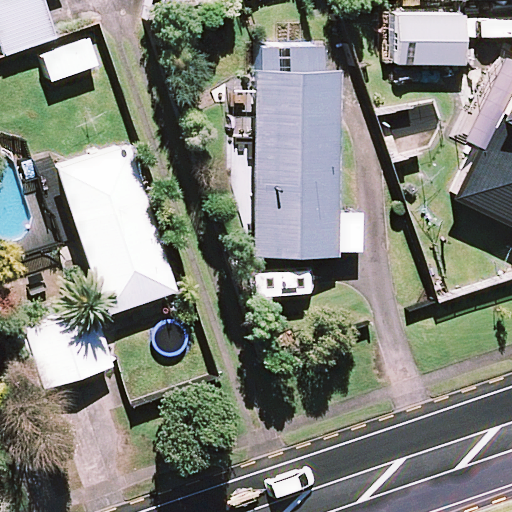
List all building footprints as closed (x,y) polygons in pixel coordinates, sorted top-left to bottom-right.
[(0,0),(0,53),(49,37),(36,0),(0,0)] [(454,63),(454,15),(381,15),(381,63),(454,63)] [(90,64),(82,39),(37,54),(46,79),(90,64)] [(248,47),(248,93),(218,94),(218,131),(227,131),(227,160),(248,160),(248,255),(351,255),(351,213),(328,213),(328,80),(342,80),(342,47),(248,47)] [(511,48),(442,198),(511,230),(511,48)] [(167,289),(120,145),(51,168),(97,312),(167,289)] [(104,363),(84,305),(9,331),(29,389),(104,363)]
